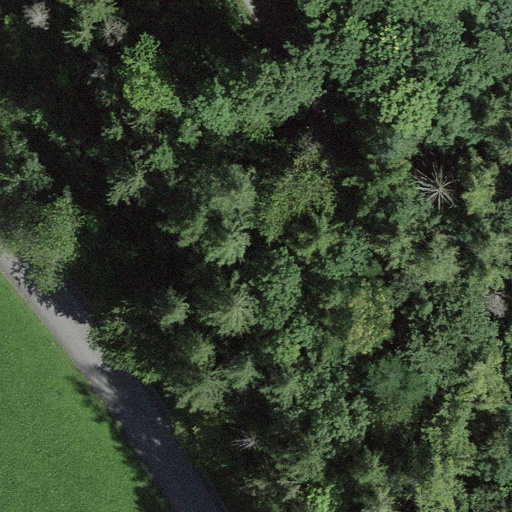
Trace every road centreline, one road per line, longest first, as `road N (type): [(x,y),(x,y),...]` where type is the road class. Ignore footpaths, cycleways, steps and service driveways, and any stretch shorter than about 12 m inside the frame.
road 1 (track): [(271,0),(309,53),(462,511)]
road 2 (unclassified): [(0,225),(167,456),(197,511)]
